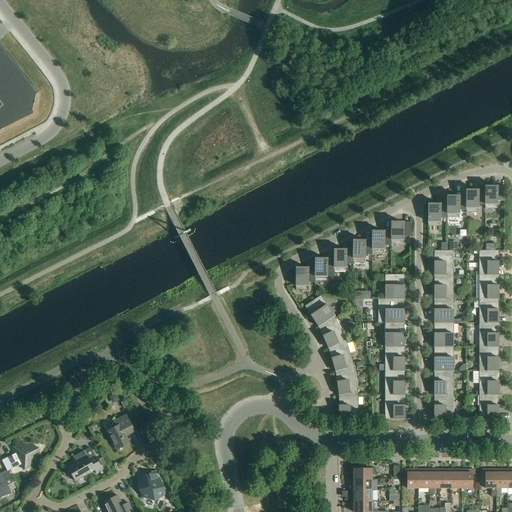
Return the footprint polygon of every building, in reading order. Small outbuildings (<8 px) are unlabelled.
[(0,130),(34,114),(32,111),(36,94),(38,93),(0,42),(0,130)] [(485,187),(485,191),(485,209),(497,209),(497,201),(504,201),(504,187),(485,187)] [(466,191),(466,196),(466,213),(478,213),(478,205),(485,205),(485,209),(485,191),(466,191)] [(447,196),(447,204),(447,218),(459,218),(459,211),(466,211),(466,213),(466,196),(447,196)] [(447,204),(428,204),(428,226),(440,226),(440,219),(447,219),(447,218),(447,204)] [(391,223),(391,232),(391,245),(403,245),(403,237),(410,237),(410,223),(391,223)] [(372,232),(372,241),(372,254),(384,254),(384,246),(391,246),(391,245),(391,232),(372,232)] [(353,241),(353,250),(353,263),(365,263),(365,255),(372,255),(372,254),(372,241),(353,241)] [(334,250),(334,259),(334,272),(346,272),(346,264),(353,264),(353,263),(353,250),(334,250)] [(434,251),(434,275),(453,275),(453,251),(434,251)] [(479,251),(479,275),(498,275),(498,251),(479,251)] [(315,259),(315,268),(315,281),(327,281),(327,277),(334,277),(334,272),(334,259),(315,259)] [(315,268),(296,268),(295,290),(307,290),(307,283),(315,283),(315,281),(315,268)] [(385,275),(385,299),(404,299),(404,275),(385,275)] [(434,275),(434,299),(453,299),(453,275),(434,275)] [(479,275),(479,299),(498,299),(498,275),(479,275)] [(304,307),(318,327),(335,319),(335,318),(331,311),(320,296),(304,307)] [(404,323),(404,299),(385,299),(385,310),(378,310),(378,316),(385,316),(385,323),(404,323)] [(434,299),(434,323),(453,323),(453,299),(434,299)] [(479,308),(479,323),(498,323),(498,299),(479,299),(479,301),(474,301),(474,308),(479,308)] [(318,327),(328,349),(346,343),(343,335),(335,319),(318,327)] [(385,323),(385,347),(404,347),(404,323),(385,323)] [(434,323),(434,347),(453,347),(453,323),(434,323)] [(479,323),(479,347),(498,347),(498,323),(479,323)] [(328,349),(335,372),(354,369),(354,368),(352,361),(346,343),(328,349)] [(385,347),(385,371),(404,371),(404,347),(385,347)] [(434,347),(434,371),(453,371),(453,347),(434,347)] [(479,347),(479,371),(498,371),(498,347),(479,347)] [(335,372),(339,395),(358,395),(357,387),(354,369),(335,372)] [(385,371),(385,395),(404,395),(404,371),(385,371)] [(434,371),(434,395),(453,395),(453,371),(434,371)] [(479,371),(479,395),(498,395),(498,371),(479,371)] [(111,402),(114,403),(119,400),(116,394),(109,397),(111,402)] [(338,420),(358,420),(358,395),(339,395),(338,420)] [(404,395),(385,395),(385,420),(404,420),(404,395)] [(453,395),(434,395),(434,420),(453,420),(453,395)] [(498,395),(479,395),(479,420),(498,420),(498,395)] [(107,431),(117,450),(129,444),(125,436),(135,432),(126,415),(113,422),(111,429),(107,431)] [(7,458),(12,469),(18,467),(31,467),(38,457),(32,445),(20,444),(12,455),(7,458)] [(73,457),(76,463),(67,468),(75,482),(94,470),(96,473),(102,469),(95,457),(89,460),(84,451),(73,457)] [(353,469),(353,480),(371,480),(371,475),(376,475),(376,469),(371,469),(353,469)] [(406,489),(418,489),(418,470),(404,470),(404,475),(406,475),(406,489)] [(418,489),(429,489),(429,470),(418,470),(418,489)] [(429,470),(429,489),(429,495),(434,495),(434,489),(439,489),(439,470),(429,470)] [(450,470),(439,470),(439,489),(450,489),(450,470)] [(461,470),(450,470),(450,489),(461,489),(461,470)] [(475,470),(461,470),(461,489),(472,489),(472,475),(475,475),(475,470)] [(496,497),(496,470),(482,470),(482,475),(485,475),(485,489),(491,489),(491,497),(496,497)] [(507,470),(496,470),(496,497),(501,497),(501,489),(507,489),(507,470)] [(11,480),(8,474),(7,471),(0,474),(0,498),(11,493),(7,486),(13,483),(11,480)] [(138,486),(143,497),(154,500),(162,496),(164,490),(158,478),(151,475),(148,476),(147,474),(138,478),(138,486)] [(353,480),(353,491),(371,491),(371,480),(353,480)] [(353,491),(353,502),(371,502),(371,491),(353,491)] [(103,503),(107,511),(132,511),(130,508),(128,504),(122,506),(117,496),(103,503)] [(371,511),(371,502),(353,502),(353,511),(371,511)]
